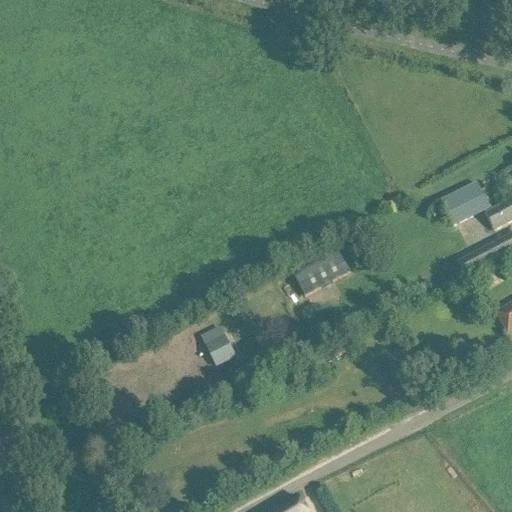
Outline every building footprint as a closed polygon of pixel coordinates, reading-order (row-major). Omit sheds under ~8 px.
[(443,201),(455,227),(490,209),(478,183),(443,201)] [(511,200),(486,214),(495,233),(511,223),(511,200)] [(466,278),(511,253),(511,234),(458,264),(466,278)] [(306,298),(350,275),(340,252),(295,276),(306,298)] [(511,306),(498,315),(508,332),(511,329),(511,306)] [(208,371),(235,358),(220,328),(201,337),(206,347),(198,351),(208,371)] [(305,511),(296,497),(272,511),(305,511)]
